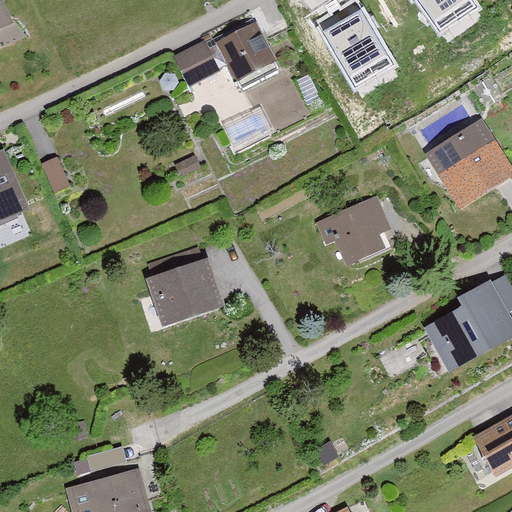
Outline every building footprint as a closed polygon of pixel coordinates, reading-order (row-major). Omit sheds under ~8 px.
[(471,0),(419,0),(443,34),(479,10),(471,0)] [(0,5),(0,30),(9,26),(0,5)] [(361,11),(325,32),(355,83),(391,62),(361,11)] [(271,65),(255,30),(221,45),(238,81),(271,65)] [(216,75),(203,49),(178,61),(190,87),(216,75)] [(281,127),(312,111),(291,70),(260,87),(281,127)] [(508,177),(479,131),(435,158),(463,205),(508,177)] [(0,222),(23,212),(1,161),(0,161),(0,222)] [(58,161),(44,167),(56,194),(69,188),(58,161)] [(377,204),(323,227),(329,241),(339,236),(350,263),(389,247),(384,235),(389,233),(377,204)] [(218,310),(207,270),(157,285),(168,325),(218,310)] [(502,279),(492,284),(507,312),(511,309),(511,275),(511,274),(502,279)] [(511,322),(507,312),(492,284),(463,300),(468,310),(432,329),(451,366),(511,333),(511,322)] [(511,466),(511,425),(480,443),(497,475),(511,466)] [(97,489),(132,480),(121,449),(88,460),(97,489)] [(145,511),(137,479),(132,480),(97,489),(75,496),(79,511),(145,511)]
